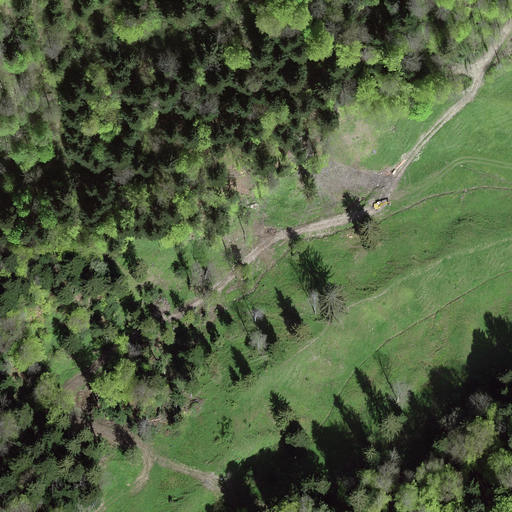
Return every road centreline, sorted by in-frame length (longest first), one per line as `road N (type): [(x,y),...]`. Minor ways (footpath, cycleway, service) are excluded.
road 1 (track): [(482,62),(479,89),(441,121),(389,194),(367,210),(270,242),(60,396),(73,415),(121,443),(258,508)]
road 2 (track): [(238,0),(226,19),(201,31),(109,42),(69,64),(23,103),(0,137)]
road 3 (track): [(511,24),(482,62),(446,68),(426,47),(429,0)]
